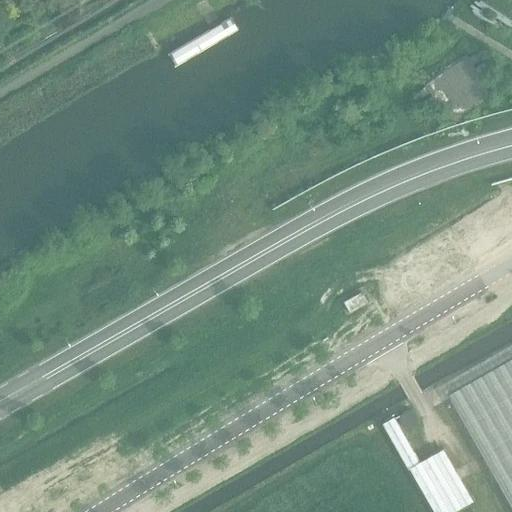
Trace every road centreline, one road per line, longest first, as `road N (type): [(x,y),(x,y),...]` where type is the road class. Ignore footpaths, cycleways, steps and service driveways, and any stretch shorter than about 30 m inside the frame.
road 1 (primary): [(0,403),(355,201),(511,142)]
road 2 (unclassified): [(511,264),(96,511)]
road 3 (unclassified): [(0,88),(152,0)]
